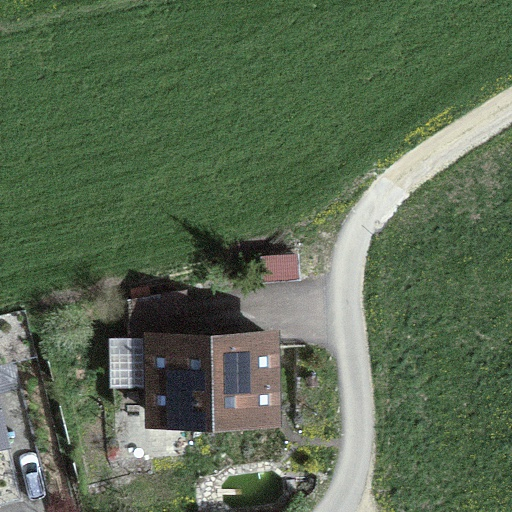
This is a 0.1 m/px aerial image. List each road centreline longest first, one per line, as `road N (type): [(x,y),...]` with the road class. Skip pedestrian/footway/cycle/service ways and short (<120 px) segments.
road 1 (residential): [(332,511),(353,466),(358,430),(347,291),(353,241),(395,183)]
road 2 (track): [(395,183),(511,107)]
